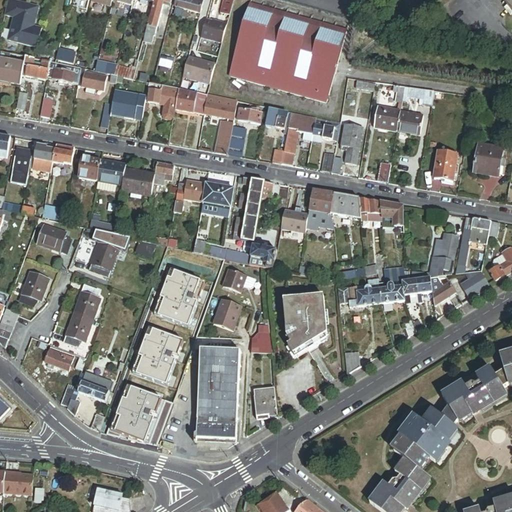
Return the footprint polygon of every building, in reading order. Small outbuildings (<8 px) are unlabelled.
[(154,0),(153,5),(143,43),(151,45),(154,38),(155,38),(164,4),(170,6),(171,0),(154,0)] [(204,0),(177,0),(175,8),(200,15),(204,0)] [(232,0),(231,0),(224,0),(222,11),(229,13),(232,0)] [(511,0),(500,0),(508,9),(511,13),(511,0)] [(251,5),(231,78),(328,105),(348,32),(251,5)] [(226,27),(206,21),(201,39),(221,45),(226,27)] [(190,48),(180,46),(176,60),(186,63),(190,48)] [(75,58),(60,54),(58,62),(73,65),(75,58)] [(34,60),(25,58),(24,65),(22,77),(47,82),(47,80),(50,63),(42,62),(41,65),(33,64),(34,60)] [(182,79),(210,87),(216,66),(188,58),(182,79)] [(24,65),(0,60),(0,82),(21,86),(22,77),(24,65)] [(81,70),(50,63),(47,80),(53,81),(53,82),(60,83),(64,84),(72,85),(72,84),(78,86),(81,70)] [(110,65),(103,63),(101,71),(108,73),(110,65)] [(125,69),(116,66),(113,77),(117,77),(123,79),(125,69)] [(86,71),(81,70),(78,86),(78,88),(86,90),(85,94),(94,96),(95,91),(104,93),(107,78),(85,74),(86,71)] [(358,83),(357,90),(362,91),(374,93),(375,85),(358,83)] [(148,84),(147,92),(150,93),(147,106),(164,108),(162,119),(164,122),(170,123),(173,121),(179,90),(148,84)] [(427,101),(428,92),(411,90),(409,99),(425,101),(427,101)] [(374,93),(362,91),(361,100),(373,101),(374,93)] [(112,106),(111,114),(124,116),(123,120),(142,123),(146,97),(115,92),(112,106)] [(435,94),(428,92),(427,101),(425,101),(424,106),(433,108),(435,94)] [(25,111),(27,95),(20,94),(17,110),(25,111)] [(403,102),(405,95),(398,94),(396,103),(403,105),(403,102)] [(205,115),(235,121),(237,108),(238,103),(208,96),(205,115)] [(44,100),(41,118),(50,120),(53,101),(44,100)] [(249,112),(251,106),(238,103),(237,108),(242,109),(241,111),(249,112)] [(101,129),(109,130),(111,118),(111,114),(112,106),(105,105),(101,129)] [(266,116),(268,109),(251,106),(249,112),(241,111),(240,111),(238,122),(260,126),(263,115),(266,116)] [(375,130),(398,134),(401,114),(402,113),(379,109),(375,130)] [(285,132),(286,127),(288,116),(269,112),(266,128),(285,132)] [(401,114),(398,134),(421,138),(424,118),(401,114)] [(313,136),(317,120),(292,115),(289,128),(289,130),(298,132),(298,133),(313,136)] [(338,144),(342,126),(317,120),(313,136),(313,137),(314,137),(323,139),(323,141),(338,144)] [(364,130),(346,127),(342,149),(349,150),(346,166),(357,168),(360,152),(364,130)] [(298,132),(289,130),(288,136),(285,149),(283,162),(282,166),(292,168),(295,156),(298,133),(298,132)] [(11,139),(0,136),(0,158),(7,160),(11,139)] [(323,139),(314,137),(313,143),(322,145),(323,141),(323,139)] [(215,154),(228,157),(231,142),(218,139),(215,154)] [(39,143),(38,147),(37,147),(35,161),(53,164),(57,147),(39,143)] [(57,147),(53,164),(64,166),(64,165),(71,166),(74,150),(57,147)] [(275,160),(283,162),(285,149),(277,148),(275,160)] [(505,152),(479,148),(475,175),(500,179),(505,152)] [(32,153),(16,150),(12,171),(29,174),(32,153)] [(458,157),(440,154),(435,180),(454,183),(458,157)] [(332,175),(335,160),(325,158),(323,173),(332,175)] [(98,183),(102,162),(83,159),(79,179),(98,183)] [(342,161),(335,160),(332,175),(340,176),(342,161)] [(35,161),(34,166),(36,168),(52,171),(53,164),(35,161)] [(127,167),(102,162),(98,183),(99,183),(117,187),(123,188),(126,171),(127,167)] [(392,164),(384,163),(382,175),(390,176),(392,164)] [(175,168),(158,164),(155,177),(154,185),(164,187),(165,181),(172,182),(175,168)] [(126,171),(123,188),(122,192),(132,194),(143,196),(151,198),(154,185),(155,177),(126,171)] [(265,183),(244,179),(243,186),(251,188),(250,194),(263,197),(265,183)] [(178,190),(174,214),(181,215),(184,201),(203,204),(207,186),(187,182),(187,187),(186,191),(178,190)] [(117,187),(99,183),(97,190),(115,194),(117,187)] [(273,185),(265,183),(263,197),(262,201),(270,202),(273,185)] [(234,191),(207,186),(203,204),(231,210),(234,191)] [(335,196),(314,192),(310,212),(321,214),(331,216),(332,215),(335,196)] [(263,197),(250,194),(249,199),(241,197),(240,204),(260,208),(262,201),(263,197)] [(360,200),(335,196),(332,215),(362,220),(360,200)] [(381,204),(360,200),(362,220),(362,222),(382,223),(382,222),(381,204)] [(247,213),(246,218),(258,220),(260,208),(240,204),(238,211),(247,213)] [(404,208),(381,204),(382,222),(394,221),(395,228),(404,227),(404,208)] [(6,205),(6,208),(5,212),(12,214),(21,216),(23,209),(6,205)] [(35,211),(23,208),(23,209),(21,216),(34,219),(35,211)] [(64,222),(66,212),(51,209),(49,219),(64,222)] [(2,212),(0,211),(0,246),(12,214),(5,212),(2,212)] [(309,217),(285,212),(281,231),(306,235),(309,219),(309,217)] [(321,214),(310,212),(309,217),(309,219),(320,221),(321,214)] [(236,222),(235,228),(256,232),(258,220),(246,218),(245,223),(236,222)] [(471,233),(465,231),(456,277),(464,276),(465,269),(464,268),(469,243),(488,246),(490,236),(492,223),(474,220),(471,233)] [(501,225),(492,223),(490,236),(498,238),(501,225)] [(114,229),(92,224),(89,231),(97,233),(113,236),(114,229)] [(66,235),(44,227),(37,246),(59,254),(66,256),(71,243),(64,240),(66,235)] [(256,232),(235,228),(234,235),(242,237),(241,241),(254,244),(256,232)] [(113,236),(97,233),(93,242),(99,244),(91,266),(92,266),(90,273),(109,280),(119,252),(126,254),(130,240),(113,236)] [(144,236),(142,243),(167,249),(169,241),(144,236)] [(430,280),(451,277),(459,239),(447,236),(445,243),(440,242),(439,247),(437,246),(430,274),(429,280),(430,280)] [(177,243),(169,241),(167,249),(175,250),(177,243)] [(197,242),(194,255),(204,257),(206,245),(197,242)] [(275,264),(277,252),(253,247),(253,250),(252,254),(251,257),(249,266),(254,267),(255,260),(264,262),(275,264)] [(208,248),(206,257),(223,261),(225,251),(208,248)] [(175,250),(167,249),(166,255),(174,257),(175,250)] [(511,261),(511,249),(503,254),(504,256),(508,263),(511,261)] [(249,267),(249,266),(251,257),(227,252),(225,261),(249,267)] [(194,255),(192,254),(191,260),(202,263),(200,272),(219,276),(225,261),(223,261),(206,257),(204,257),(194,255)] [(494,265),(496,270),(508,263),(504,256),(494,262),(494,265)] [(404,261),(384,266),(385,276),(390,275),(404,271),(404,261)] [(511,274),(511,261),(508,263),(496,270),(491,273),(496,283),(511,274)] [(274,271),(275,264),(264,262),(264,269),(274,271)] [(378,267),(364,270),(365,277),(365,278),(378,276),(378,267)] [(364,270),(338,275),(338,282),(365,277),(364,270)] [(246,278),(229,271),(223,289),(240,295),(246,278)] [(404,273),(404,271),(390,275),(390,282),(404,279),(404,273)] [(412,274),(412,282),(415,282),(429,280),(430,274),(412,274)] [(49,282),(29,275),(21,297),(22,297),(20,303),(33,309),(36,302),(41,304),(49,282)] [(415,282),(418,305),(421,305),(420,296),(432,295),(431,287),(430,280),(429,280),(415,282)] [(364,288),(339,291),(341,309),(344,309),(343,306),(350,305),(351,310),(381,306),(379,285),(378,281),(367,282),(368,288),(367,288),(366,289),(365,289),(365,290),(364,288)] [(404,283),(402,283),(404,302),(406,301),(406,298),(409,298),(410,306),(418,305),(415,282),(412,282),(409,282),(404,283)] [(402,283),(386,285),(379,285),(381,306),(404,303),(404,302),(402,283)] [(456,295),(450,285),(444,289),(442,286),(431,287),(432,295),(434,309),(456,295)] [(81,295),(73,316),(93,323),(101,302),(95,300),(98,293),(84,288),(82,295),(81,295)] [(167,294),(153,289),(147,304),(162,309),(167,294)] [(324,297),(284,301),(288,338),(292,345),(289,347),(297,360),(328,341),(326,337),(328,336),(324,297)] [(243,308),(222,301),(213,326),(234,333),(243,308)] [(93,323),(73,316),(66,338),(64,345),(77,350),(80,343),(85,345),(93,323)] [(403,326),(409,339),(417,334),(411,321),(403,326)] [(14,329),(1,324),(0,326),(0,327),(0,345),(6,351),(14,329)] [(187,335),(157,325),(146,358),(175,369),(187,335)] [(271,356),(268,328),(259,327),(258,334),(252,341),(251,354),(271,356)] [(230,340),(197,339),(192,351),(200,352),(197,438),(196,438),(196,444),(198,444),(198,440),(218,441),(235,442),(235,443),(237,443),(240,354),(231,353),(231,348),(230,348),(230,340)] [(125,366),(130,352),(121,348),(116,362),(121,364),(125,366)] [(48,365),(52,367),(68,373),(74,359),(50,349),(44,363),(48,365)] [(359,354),(345,355),(347,377),(360,369),(359,354)] [(511,354),(497,360),(499,368),(505,389),(511,386),(511,354)] [(82,373),(86,362),(80,359),(75,371),(82,373)] [(505,389),(499,368),(489,375),(484,367),(471,375),(476,384),(474,385),(473,384),(467,384),(460,388),(457,384),(437,396),(447,413),(455,425),(469,417),(470,419),(503,399),(499,392),(505,389)] [(86,377),(81,375),(76,389),(73,398),(72,402),(81,405),(84,397),(79,395),(86,377)] [(107,404),(114,384),(101,380),(101,381),(98,390),(90,387),(93,379),(86,377),(79,395),(84,397),(107,405),(107,404)] [(98,390),(101,381),(94,378),(93,379),(90,387),(98,390)] [(107,404),(111,405),(118,386),(114,384),(107,404)] [(69,386),(66,395),(73,398),(76,389),(69,386)] [(0,419),(9,411),(0,401),(0,390),(1,390),(0,389),(0,419)] [(278,418),(275,390),(254,392),(257,421),(278,418)] [(66,395),(62,406),(69,409),(72,402),(73,398),(66,395)] [(504,400),(503,399),(470,419),(471,421),(474,421),(504,403),(504,400)] [(72,402),(69,409),(68,411),(77,419),(81,405),(72,402)] [(455,425),(447,413),(440,423),(431,416),(422,428),(414,422),(405,434),(400,440),(402,442),(393,454),(403,462),(417,472),(426,460),(429,462),(435,466),(444,454),(448,448),(446,446),(455,434),(451,431),(455,426),(455,425)] [(100,433),(106,419),(97,416),(92,430),(100,433)] [(458,427),(470,419),(469,417),(455,425),(455,426),(456,427),(458,427)] [(405,434),(414,422),(413,421),(410,422),(403,431),(404,433),(405,434)] [(456,435),(455,434),(446,446),(448,448),(457,437),(456,435)] [(445,455),(444,454),(435,466),(436,467),(439,467),(446,457),(445,455)] [(420,473),(429,462),(426,460),(417,472),(419,473),(420,473)] [(404,511),(428,481),(419,473),(417,472),(403,462),(402,464),(396,471),(394,474),(402,481),(400,483),(399,482),(393,484),(389,490),(383,486),(380,490),(375,497),(368,506),(376,511),(400,511),(402,511),(403,511),(404,511)] [(33,478),(7,476),(5,496),(31,498),(33,478)] [(429,482),(428,481),(404,511),(408,511),(430,483),(429,482)] [(131,511),(130,501),(123,499),(123,496),(99,491),(94,511),(131,511)] [(287,511),(277,494),(258,505),(262,511),(287,511)] [(511,511),(511,499),(499,504),(501,509),(494,511),(493,511),(485,511),(481,511),(511,511)]
